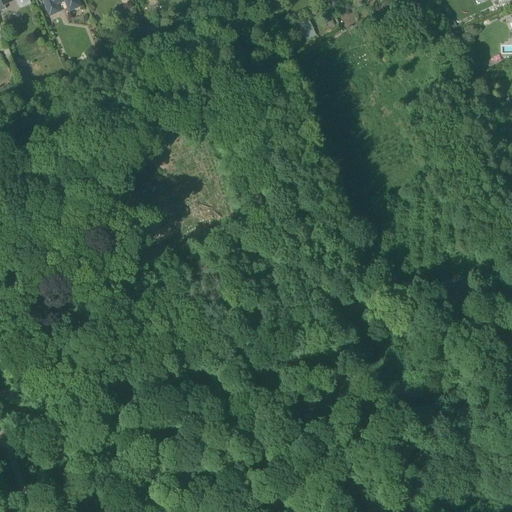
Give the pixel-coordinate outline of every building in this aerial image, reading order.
[(32,4),(29,0),(16,0),(21,9),(32,4)] [(65,0),(69,11),(80,7),(77,0),(43,0),(47,9),(48,8),(48,7),(50,7),(51,7),(53,6),(54,5),(55,5),(56,5),(55,4),(65,0)] [(48,8),(47,9),(50,15),(58,12),(56,5),(55,5),(54,5),(53,6),(51,7),(50,7),(48,7),(48,8)] [(335,26),(333,18),(326,21),(329,28),(335,26)] [(298,25),(302,36),(303,35),(314,30),(309,20),(298,25)] [(448,27),(451,33),(453,32),(452,30),(457,28),(455,22),(449,25),(450,26),(448,27)] [(314,30),(303,35),(306,41),(317,36),(314,30)] [(33,88),(27,75),(21,78),(27,91),(33,88)]
